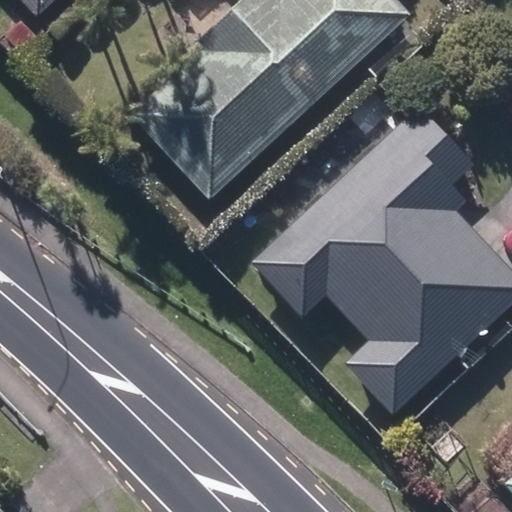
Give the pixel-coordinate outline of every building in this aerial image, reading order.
[(10,0),(34,26),(61,0),(10,0)] [(128,126),(207,211),(409,22),(388,0),(251,0),(192,55),(198,61),(128,126)] [(5,47),(19,61),(33,46),(19,33),(5,47)] [(343,377),(392,428),(511,315),(511,281),(485,253),(455,222),(465,212),(450,196),(473,175),(417,117),(249,275),(301,329),(324,307),(368,352),(343,377)] [(511,487),(502,497),(511,507),(511,487)]
